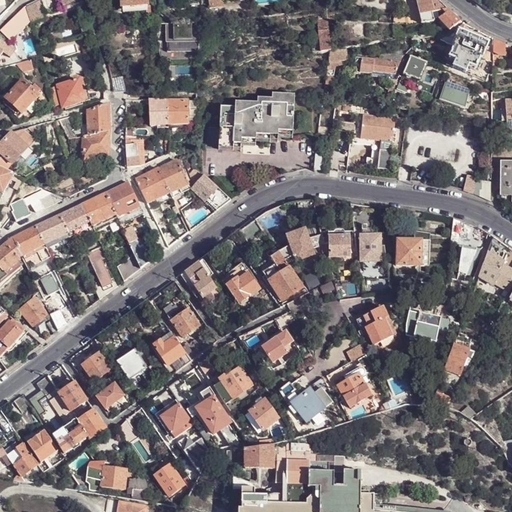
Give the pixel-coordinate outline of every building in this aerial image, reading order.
[(41,0),(39,0),(27,6),(31,23),(32,24),(47,19),(41,0)] [(147,0),(122,0),(123,10),(124,10),(149,8),(147,0)] [(222,0),(208,0),(209,10),(224,8),(222,0)] [(417,0),(421,16),(433,14),(443,11),(450,10),(438,0),(417,0)] [(27,6),(0,32),(12,44),(31,23),(27,6)] [(149,8),(124,10),(125,17),(147,15),(148,18),(152,17),(152,8),(149,8)] [(447,15),(440,20),(451,31),(462,22),(451,12),(447,15)] [(433,14),(421,16),(423,24),(435,22),(433,14)] [(328,19),(319,21),(322,46),(331,44),(328,19)] [(201,23),(156,24),(157,32),(170,32),(169,59),(193,61),(193,68),(198,68),(201,23)] [(459,30),(452,36),(457,39),(460,31),(459,30)] [(438,32),(423,34),(425,40),(435,39),(451,32),(451,31),(438,32)] [(491,44),(460,31),(457,39),(454,47),(455,47),(454,50),(450,59),(478,70),(483,59),(484,60),(488,53),(491,44)] [(452,36),(442,42),(454,47),(457,39),(452,36)] [(0,58),(4,52),(11,57),(17,50),(2,40),(0,37),(0,58)] [(506,44),(495,40),(495,53),(501,55),(506,57),(506,44)] [(331,44),(322,46),(323,54),(332,53),(332,52),(331,44)] [(332,52),(332,53),(330,65),(346,62),(347,61),(347,59),(345,56),(345,49),(332,52)] [(4,52),(0,58),(0,65),(17,62),(11,57),(4,52)] [(375,61),(375,73),(390,75),(397,76),(399,72),(406,53),(375,61)] [(429,64),(412,57),(405,75),(422,82),(429,64)] [(375,61),(364,59),(362,73),(375,75),(375,73),(375,61)] [(478,70),(450,59),(448,66),(475,77),(478,70)] [(32,61),(18,65),(22,70),(34,67),(32,61)] [(389,94),(396,94),(397,85),(402,73),(399,72),(397,76),(390,75),(389,94)] [(329,75),(326,96),(331,96),(332,96),(334,97),(336,87),(337,83),(337,77),(329,75)] [(422,82),(405,75),(402,83),(422,91),(425,83),(422,82)] [(124,77),(112,78),(115,92),(127,92),(124,77)] [(80,79),(58,85),(63,108),(85,101),(80,79)] [(23,114),(40,97),(37,95),(31,89),(24,82),(7,99),(23,114)] [(445,82),(439,101),(465,109),(471,91),(445,82)] [(436,88),(425,83),(422,91),(433,96),(436,88)] [(35,85),(31,89),(37,95),(41,91),(35,85)] [(279,133),(294,134),(296,96),(274,95),(273,100),(259,99),(259,104),(237,103),(236,108),(222,107),(221,127),(206,127),(204,146),(242,149),(242,146),(242,141),(257,142),(257,137),(279,138),(279,133)] [(7,99),(2,104),(18,119),(23,114),(7,99)] [(511,100),(508,101),(508,110),(503,110),(504,122),(509,122),(510,132),(511,131),(511,100)] [(168,101),(151,101),(152,127),(169,126),(168,101)] [(190,102),(168,101),(169,126),(190,126),(190,111),(190,102)] [(109,105),(88,111),(89,135),(110,132),(110,117),(109,105)] [(398,118),(366,113),(362,137),(379,139),(395,141),(398,118)] [(67,117),(60,119),(71,139),(77,138),(67,117)] [(23,130),(12,133),(29,147),(29,148),(36,141),(23,130)] [(83,160),(85,160),(109,155),(110,132),(89,135),(84,136),(83,160)] [(4,143),(0,146),(0,152),(13,165),(14,165),(29,147),(12,133),(4,143)] [(144,145),(144,148),(155,142),(155,139),(143,138),(144,145)] [(391,172),(394,146),(382,144),(381,152),(374,151),(373,160),(368,160),(367,168),(379,171),(391,172)] [(141,145),(127,146),(128,169),(140,168),(139,147),(141,147),(141,145)] [(29,147),(14,165),(19,170),(34,153),(29,148),(29,147)] [(318,147),(317,155),(325,156),(326,148),(318,147)] [(0,152),(0,168),(7,172),(13,165),(0,152)] [(109,155),(85,160),(85,165),(109,160),(109,155)] [(324,171),(326,156),(325,156),(317,155),(315,171),(324,171)] [(183,158),(177,161),(182,172),(188,169),(183,158)] [(177,161),(159,170),(170,194),(189,185),(182,172),(177,161)] [(511,163),(503,163),(502,172),(502,178),(502,189),(502,196),(511,195),(511,163)] [(53,164),(46,168),(50,175),(57,171),(53,164)] [(192,180),(194,186),(205,175),(196,167),(190,174),(192,180)] [(0,200),(1,201),(13,179),(15,176),(7,172),(0,168),(0,200)] [(159,170),(136,180),(148,205),(170,194),(159,170)] [(220,189),(205,175),(194,186),(191,189),(190,190),(191,190),(206,204),(208,202),(220,189)] [(479,177),(469,175),(464,191),(475,195),(480,197),(492,202),(492,184),(488,183),(485,182),(479,180),(479,177)] [(15,176),(13,179),(23,184),(24,180),(15,176)] [(129,184),(106,195),(117,217),(118,219),(141,208),(129,184)] [(189,185),(170,194),(173,199),(176,198),(190,191),(189,191),(191,190),(190,190),(191,189),(189,185)] [(220,189),(208,202),(209,204),(215,209),(218,211),(232,201),(223,193),(220,189)] [(170,194),(148,205),(150,210),(170,201),(173,199),(170,194)] [(106,195),(83,206),(91,224),(93,228),(117,217),(106,195)] [(511,206),(511,195),(502,196),(502,198),(505,201),(511,206)] [(34,197),(24,200),(28,209),(38,203),(34,197)] [(173,199),(170,201),(177,214),(180,213),(174,202),(173,199)] [(24,200),(12,206),(14,212),(13,213),(17,222),(32,215),(29,210),(28,209),(24,200)] [(313,201),(303,202),(307,216),(317,215),(313,201)] [(0,208),(0,221),(3,222),(10,208),(6,206),(0,208)] [(32,215),(38,212),(35,206),(29,210),(32,215)] [(83,206),(60,216),(69,235),(91,224),(83,206)] [(141,208),(118,219),(119,222),(121,226),(128,223),(144,216),(141,208)] [(362,210),(352,211),(353,223),(356,222),(358,231),(371,231),(371,228),(373,228),(372,211),(362,210)] [(423,214),(414,212),(414,226),(414,233),(422,233),(423,214)] [(60,216),(36,227),(45,246),(58,240),(61,244),(68,241),(69,242),(72,241),(69,235),(60,216)] [(117,217),(93,228),(96,233),(110,226),(119,222),(118,219),(117,217)] [(256,219),(240,232),(250,244),(265,233),(256,219)] [(119,222),(110,226),(112,233),(122,228),(121,226),(119,222)] [(125,234),(134,231),(132,226),(130,227),(128,223),(121,226),(122,228),(125,234)] [(462,223),(459,240),(472,242),(475,228),(462,223)] [(36,227),(13,239),(11,240),(15,248),(17,247),(18,247),(24,258),(26,264),(29,262),(36,259),(38,265),(51,258),(45,246),(36,227)] [(287,236),(291,246),(277,250),(284,260),(295,257),(296,262),(315,256),(313,249),(318,248),(325,246),(323,238),(322,234),(321,229),(317,230),(318,236),(310,239),(307,229),(287,236)] [(134,231),(125,234),(130,244),(137,241),(139,240),(134,231)] [(414,233),(414,241),(422,241),(422,233),(414,233)] [(381,235),(360,236),(360,258),(382,257),(381,235)] [(350,237),(329,238),(330,259),(351,258),(350,237)] [(230,239),(222,245),(233,258),(241,252),(230,239)] [(11,240),(7,244),(0,249),(0,269),(5,275),(21,261),(24,258),(18,247),(17,247),(15,248),(11,240)] [(497,240),(495,245),(500,249),(498,252),(500,255),(499,259),(504,262),(510,249),(497,240)] [(151,262),(144,247),(141,248),(137,241),(130,244),(135,255),(142,269),(151,262)] [(414,241),(397,241),(396,266),(421,266),(422,241),(414,241)] [(421,266),(430,266),(430,241),(422,241),(421,266)] [(101,301),(110,294),(119,288),(116,281),(112,283),(102,261),(108,258),(103,248),(88,255),(101,282),(94,286),(101,301)] [(284,260),(277,250),(275,248),(266,254),(270,259),(270,258),(281,274),(269,283),(283,302),(303,288),(303,287),(284,260)] [(491,248),(488,253),(499,259),(500,255),(498,252),(491,248)] [(493,287),(507,294),(511,285),(511,251),(510,249),(504,262),(493,285),(493,287)] [(499,259),(488,253),(480,277),(490,283),(493,285),(504,262),(499,259)] [(135,255),(118,268),(125,283),(142,269),(135,255)] [(21,261),(5,275),(7,278),(9,280),(27,265),(26,264),(24,258),(21,261)] [(200,262),(209,277),(214,274),(212,271),(206,263),(203,259),(200,262)] [(200,262),(185,272),(195,287),(203,299),(218,289),(209,277),(200,262)] [(242,265),(236,269),(237,272),(227,279),(224,282),(227,286),(238,278),(240,280),(249,274),(247,271),(242,265)] [(256,283),(258,282),(250,270),(247,271),(249,274),(256,283)] [(192,290),(195,287),(185,272),(181,276),(192,290)] [(239,304),(260,289),(256,283),(249,274),(240,280),(238,278),(227,286),(239,304)] [(50,275),(36,283),(41,294),(56,287),(50,275)] [(165,291),(163,291),(173,305),(186,295),(177,282),(165,291)] [(273,301),(269,294),(264,297),(269,304),(273,301)] [(36,299),(21,312),(35,328),(50,315),(36,299)] [(168,318),(172,323),(189,310),(187,307),(186,306),(168,318)] [(382,306),(362,316),(368,326),(365,328),(373,345),(392,335),(389,327),(392,326),(382,306)] [(189,310),(172,323),(183,339),(200,327),(189,310)] [(61,311),(51,315),(53,320),(59,332),(68,326),(61,311)] [(406,325),(416,327),(419,314),(409,312),(406,325)] [(290,313),(275,321),(277,325),(280,331),(294,321),(290,313)] [(416,327),(414,337),(436,342),(439,328),(442,319),(442,318),(420,313),(419,314),(416,327)] [(253,322),(248,316),(243,320),(248,325),(253,322)] [(368,326),(362,316),(356,319),(361,329),(365,328),(368,326)] [(13,319),(10,323),(22,335),(26,331),(13,319)] [(442,319),(439,328),(444,330),(447,328),(448,323),(447,320),(442,319)] [(53,320),(47,325),(55,336),(59,332),(53,320)] [(10,323),(0,334),(0,341),(9,350),(22,335),(10,323)] [(416,327),(406,325),(406,335),(414,337),(416,327)] [(22,335),(9,350),(12,352),(29,333),(26,331),(22,335)] [(286,333),(277,340),(287,354),(292,351),(289,345),(292,343),(286,333)] [(175,338),(172,335),(161,342),(164,346),(175,338)] [(155,346),(169,366),(181,357),(185,354),(182,350),(175,338),(164,346),(161,342),(157,345),(155,346)] [(277,340),(263,350),(273,365),(287,354),(277,340)] [(0,341),(0,359),(6,354),(9,350),(0,341)] [(202,348),(205,352),(213,346),(211,343),(210,341),(202,348)] [(346,354),(351,362),(354,368),(369,360),(366,356),(361,345),(346,354)] [(197,350),(193,354),(187,346),(182,350),(185,354),(191,362),(201,355),(197,350)] [(452,352),(445,370),(460,376),(464,369),(467,362),(471,353),(454,346),(452,352)] [(413,347),(405,348),(406,357),(414,356),(413,347)] [(135,350),(116,363),(129,381),(139,374),(147,369),(145,364),(142,360),(135,350)] [(69,361),(76,371),(82,366),(89,361),(82,351),(69,361)] [(103,351),(98,355),(110,371),(114,368),(103,351)] [(6,354),(0,359),(0,362),(7,372),(15,365),(6,354)] [(180,366),(182,369),(191,362),(185,354),(181,357),(185,363),(180,366)] [(82,366),(95,383),(110,371),(98,355),(89,361),(82,366)] [(309,363),(314,361),(311,355),(306,357),(309,363)] [(220,368),(212,356),(199,366),(207,377),(220,368)] [(344,384),(337,387),(350,408),(371,396),(370,394),(372,392),(364,378),(366,376),(367,374),(367,372),(366,370),(364,369),(363,368),(358,369),(356,370),(354,368),(351,362),(325,377),(330,385),(341,379),(344,384)] [(247,377),(255,372),(252,367),(243,372),(247,377)] [(147,369),(139,374),(144,380),(151,375),(147,369)] [(224,386),(234,400),(253,386),(247,377),(243,372),(241,369),(231,376),(229,374),(220,380),(222,383),(224,386)] [(267,370),(261,373),(264,378),(269,375),(267,370)] [(255,384),(260,381),(255,372),(247,377),(253,386),(255,384)] [(48,377),(38,384),(44,392),(62,419),(72,412),(60,394),(57,390),(48,377)] [(182,378),(170,388),(180,403),(186,400),(184,397),(191,392),(182,378)] [(316,392),(320,389),(326,385),(324,382),(321,378),(311,386),(316,392)] [(73,379),(57,390),(60,394),(76,383),(73,379)] [(89,390),(94,387),(91,382),(86,385),(89,390)] [(76,383),(60,394),(72,412),(88,401),(76,383)] [(115,385),(98,398),(106,409),(123,397),(115,385)] [(224,386),(217,391),(227,405),(234,400),(224,386)] [(214,399),(216,398),(209,389),(201,395),(206,403),(214,399)] [(332,403),(320,389),(316,392),(313,395),(324,409),(332,403)] [(313,395),(310,391),(303,396),(291,406),(296,412),(306,424),(324,409),(313,395)] [(44,392),(30,401),(51,434),(65,424),(62,419),(44,392)] [(440,407),(446,409),(451,400),(436,393),(434,401),(432,406),(440,407)] [(287,406),(291,406),(303,396),(301,394),(287,406)] [(106,409),(108,413),(128,398),(125,395),(123,397),(106,409)] [(23,396),(14,402),(16,405),(21,411),(22,414),(31,408),(23,396)] [(208,427),(226,415),(214,399),(206,403),(196,410),(208,427)] [(263,432),(278,419),(265,401),(263,402),(258,406),(249,414),(263,432)] [(392,401),(389,402),(393,410),(398,408),(395,402),(392,401)] [(161,419),(178,406),(176,402),(158,415),(161,419)] [(386,412),(393,410),(389,402),(382,406),(386,412)] [(178,406),(161,419),(172,435),(182,428),(190,422),(178,406)] [(291,406),(287,406),(294,414),(296,412),(291,406)] [(471,421),(477,417),(467,407),(460,414),(471,421)] [(2,411),(0,412),(0,423),(7,434),(14,429),(2,411)] [(94,411),(79,422),(89,437),(91,440),(107,428),(94,411)] [(463,424),(464,420),(446,411),(445,415),(463,424)] [(72,412),(62,419),(65,424),(67,427),(78,420),(76,417),(72,412)] [(226,415),(208,427),(213,435),(222,430),(228,426),(231,424),(226,415)] [(65,454),(89,437),(79,422),(78,420),(67,427),(53,437),(65,454)] [(126,441),(136,434),(127,421),(117,428),(126,441)] [(228,426),(222,430),(226,436),(233,432),(228,426)] [(172,435),(175,439),(184,432),(182,428),(172,435)] [(206,430),(201,434),(207,443),(212,439),(206,430)] [(28,444),(41,463),(58,451),(46,432),(28,444)] [(189,436),(178,444),(194,466),(200,474),(204,466),(205,464),(205,460),(203,457),(194,444),(189,436)] [(201,439),(194,444),(203,457),(210,453),(201,439)] [(239,509),(238,511),(320,511),(322,470),(345,471),(345,464),(336,464),(335,456),(310,456),(310,446),(304,444),(291,443),(278,446),(278,455),(273,455),(273,461),(284,461),(284,475),(286,475),(287,497),(283,496),(278,495),(275,495),(269,497),(267,497),(255,497),(255,490),(242,490),(242,491),(242,508),(239,509)] [(25,444),(17,449),(20,455),(24,459),(14,466),(20,474),(22,477),(38,465),(25,444)] [(246,469),(274,469),(273,461),(273,455),(273,446),(261,447),(250,449),(245,450),(246,465),(246,469)] [(222,453),(219,447),(213,451),(217,456),(221,453),(222,453)] [(221,465),(246,465),(245,450),(227,452),(222,453),(221,453),(221,465)] [(210,453),(203,457),(205,460),(205,464),(214,458),(210,453)] [(20,455),(11,461),(12,462),(14,466),(24,459),(20,455)] [(4,456),(0,458),(0,459),(6,468),(12,462),(11,461),(8,457),(6,458),(4,456)] [(149,470),(154,477),(170,466),(165,460),(149,470)] [(273,461),(274,469),(272,483),(276,483),(283,483),(284,475),(284,461),(273,461)] [(88,466),(87,479),(86,483),(90,485),(88,490),(100,492),(101,488),(102,488),(104,468),(105,468),(105,462),(91,463),(88,466)] [(170,466),(154,477),(168,497),(185,486),(171,465),(170,466)] [(102,488),(125,491),(127,470),(122,469),(105,468),(104,468),(102,488)] [(345,471),(322,470),(320,511),(360,511),(361,495),(361,491),(361,472),(345,471)] [(20,474),(12,480),(19,482),(26,483),(22,477),(20,474)] [(192,481),(189,476),(184,479),(188,484),(192,481)] [(133,495),(133,490),(143,491),(148,488),(146,478),(130,480),(129,494),(133,495)] [(242,490),(255,490),(255,486),(234,478),(233,491),(242,491),(242,490)] [(188,484),(186,485),(191,492),(192,489),(194,485),(192,481),(188,484)] [(142,498),(143,491),(133,490),(133,495),(132,497),(142,498)] [(360,511),(441,511),(381,506),(380,504),(381,498),(381,495),(369,495),(361,495),(360,511)] [(147,511),(148,506),(119,501),(117,511),(147,511)]
